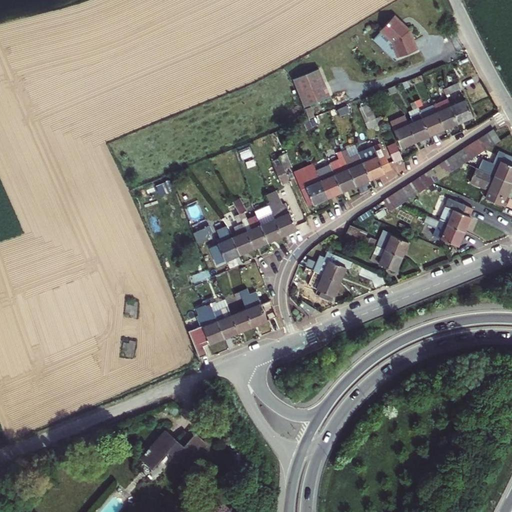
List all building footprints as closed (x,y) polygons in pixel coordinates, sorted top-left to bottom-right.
[(396,53),(416,45),(409,26),(393,11),(379,26),(391,38),(394,45),(393,45),(396,53)] [(319,68),(294,78),(305,106),(330,96),(319,68)] [(441,87),(444,95),(453,92),(451,84),(443,86),(441,87)] [(412,99),(415,106),(420,104),(417,97),(412,99)] [(430,104),(431,105),(440,128),(455,122),(448,106),(445,98),(430,104)] [(408,122),(404,123),(411,140),(427,134),(417,111),(415,106),(412,99),(408,100),(405,102),(407,108),(403,110),(408,122)] [(448,106),(455,122),(469,116),(463,100),(448,106)] [(365,127),(374,123),(371,116),(366,102),(357,105),(365,127)] [(417,111),(427,134),(440,128),(431,105),(417,111)] [(377,114),(371,116),(374,123),(380,121),(377,114)] [(411,140),(404,123),(400,114),(387,119),(397,146),(411,140)] [(476,136),(489,142),(502,134),(490,127),(476,136)] [(476,136),(469,141),(481,147),(489,142),(476,136)] [(481,147),(469,141),(459,147),(472,153),(481,147)] [(390,144),(383,146),(390,163),(396,161),(390,144)] [(360,162),(367,180),(381,174),(380,172),(387,169),(378,147),(368,151),(370,158),(360,162)] [(472,153),(459,147),(452,151),(465,158),(472,153)] [(336,159),(343,157),(340,150),(334,152),(336,159)] [(465,158),(452,151),(443,157),(456,164),(465,158)] [(494,173),(510,180),(511,174),(511,154),(503,151),(501,156),(495,153),(490,166),(496,168),(494,173)] [(278,155),(280,160),(288,179),(295,176),(285,152),(278,155)] [(352,167),(347,168),(352,181),(353,185),(367,180),(360,162),(358,156),(349,159),(352,167)] [(456,164),(443,157),(435,163),(448,169),(456,164)] [(317,159),(312,161),(314,168),(320,166),(317,159)] [(277,182),(288,179),(280,160),(270,164),(277,182)] [(307,171),(314,168),(312,161),(305,164),(307,171)] [(344,161),(329,168),(338,191),(353,185),(352,181),(347,168),(344,161)] [(435,163),(427,168),(440,174),(448,169),(435,163)] [(502,197),(510,180),(494,173),(483,168),(476,165),(474,164),(470,175),(481,180),(478,186),(486,190),(482,198),(499,205),(502,197)] [(329,168),(316,174),(325,197),(338,191),(329,168)] [(440,174),(427,168),(417,174),(431,181),(440,174)] [(325,197),(316,174),(309,177),(311,183),(303,186),(309,203),(325,197)] [(431,181),(417,174),(410,179),(424,185),(431,181)] [(467,181),(478,186),(481,180),(470,175),(467,181)] [(424,185),(410,179),(401,184),(415,191),(424,185)] [(401,184),(393,190),(408,196),(415,191),(401,184)] [(267,211),(277,235),(293,229),(282,200),(277,202),(271,189),(266,190),(269,198),(263,200),(266,208),(267,211)] [(408,196),(393,190),(383,196),(390,208),(408,196)] [(443,223),(463,231),(469,217),(469,216),(472,209),(445,197),(435,219),(443,223)] [(259,210),(266,208),(263,200),(256,203),(259,210)] [(240,210),(234,212),(238,219),(244,217),(240,210)] [(252,217),(262,242),(277,235),(267,211),(252,217)] [(232,222),(238,219),(234,212),(229,214),(232,222)] [(463,231),(443,223),(435,219),(432,218),(425,215),(421,213),(418,221),(430,226),(427,233),(456,246),(463,231)] [(239,222),(249,247),(262,242),(252,217),(239,222)] [(235,253),(249,247),(239,222),(230,226),(233,234),(228,236),(235,253)] [(363,229),(349,223),(346,231),(372,243),(375,237),(367,233),(365,236),(361,234),(363,229)] [(218,228),(221,236),(231,232),(228,224),(218,228)] [(206,226),(188,232),(191,239),(209,233),(206,226)] [(369,248),(372,243),(346,231),(343,239),(358,246),(359,244),(369,248)] [(375,244),(398,255),(405,242),(381,231),(375,244)] [(210,249),(215,261),(235,253),(228,236),(214,242),(216,246),(210,249)] [(379,256),(376,264),(391,270),(398,255),(375,244),(371,253),(379,256)] [(308,250),(302,266),(309,269),(316,253),(308,250)] [(379,256),(371,253),(368,260),(376,264),(379,256)] [(344,265),(329,259),(323,274),(338,281),(344,265)] [(307,274),(309,269),(302,266),(299,271),(307,274)] [(330,300),(338,281),(323,274),(317,289),(320,290),(319,295),(330,300)] [(241,309),(247,325),(268,317),(262,301),(254,304),(251,295),(248,296),(247,292),(241,294),(239,288),(234,290),(237,297),(241,309)] [(234,330),(228,314),(222,298),(211,302),(210,299),(209,299),(207,296),(197,300),(199,303),(205,301),(212,321),(218,337),(234,330)] [(296,307),(309,313),(312,306),(299,300),(296,307)] [(126,302),(125,316),(130,316),(130,318),(137,318),(138,303),(126,302)] [(234,330),(247,325),(241,309),(228,314),(234,330)] [(204,342),(218,337),(212,321),(198,326),(198,325),(194,326),(196,331),(194,332),(196,337),(199,336),(199,337),(202,336),(204,342)] [(201,351),(196,337),(187,341),(193,354),(201,351)] [(123,343),(122,351),(125,352),(124,356),(133,358),(136,342),(129,341),(129,344),(123,343)] [(138,460),(149,471),(166,454),(183,469),(206,445),(195,435),(183,449),(165,433),(138,460)]
